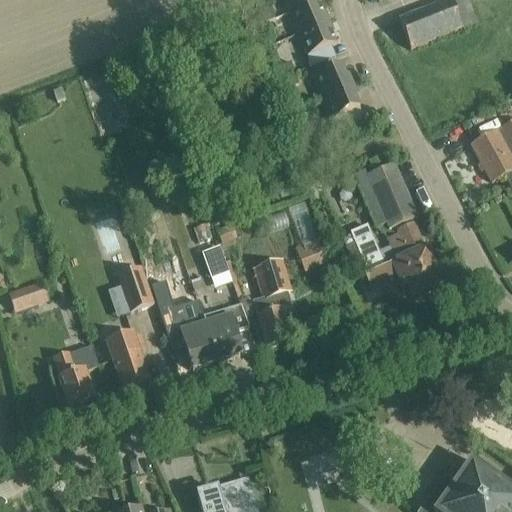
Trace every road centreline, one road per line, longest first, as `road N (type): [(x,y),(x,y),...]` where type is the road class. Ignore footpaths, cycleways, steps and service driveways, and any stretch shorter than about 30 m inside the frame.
road 1 (tertiary): [(0,490),(57,465),(507,326)]
road 2 (unclassified): [(507,326),(358,43),(344,0)]
